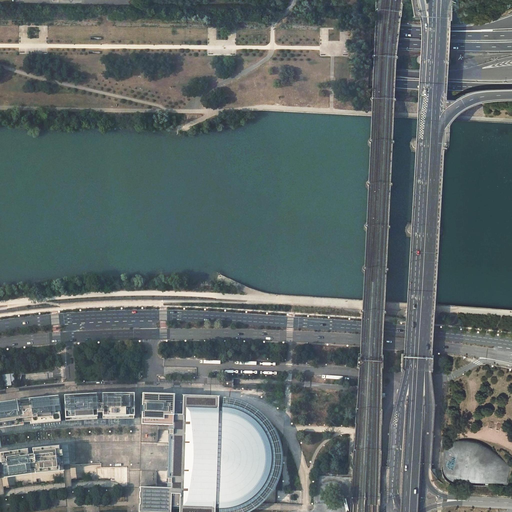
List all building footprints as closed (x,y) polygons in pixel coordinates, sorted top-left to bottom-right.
[(14,373),(2,375),(3,386),(6,386),(12,385),(11,384),(11,382),(15,381),(14,373)] [(58,398),(29,401),(29,407),(34,407),(34,404),(58,402),(58,398)] [(134,419),(133,399),(102,400),(102,401),(101,401),(100,401),(99,400),(98,401),(96,401),(96,400),(64,402),(65,421),(66,421),(97,419),(97,414),(102,414),(103,419),(133,419),(134,419)] [(221,443),(222,416),(217,416),(210,415),(210,402),(161,400),(142,400),(142,404),(142,415),(141,415),(141,419),(150,419),(150,425),(172,425),(172,430),(168,430),(168,449),(168,456),(168,459),(167,483),(170,484),(170,488),(149,488),(149,493),(139,492),(139,499),(185,500),(219,501),(220,475),(221,443)] [(58,422),(60,422),(59,415),(58,415),(58,414),(59,413),(58,402),(34,404),(34,407),(28,407),(28,405),(21,405),(21,408),(15,409),(15,407),(10,408),(7,408),(4,409),(4,408),(0,408),(0,428),(10,427),(25,425),(25,423),(27,423),(28,423),(31,422),(31,424),(33,424),(58,422)] [(217,402),(210,402),(210,415),(217,416),(222,416),(222,409),(217,409),(217,402)] [(220,475),(218,511),(242,511),(245,511),(251,508),(252,507),(257,504),(262,499),(267,493),(271,487),(274,481),(276,474),(278,467),(278,460),(278,452),(276,445),(274,439),(271,432),(267,426),(263,420),(258,415),(252,411),(246,407),(239,405),(232,403),(225,402),(222,402),(221,443),(224,444),(227,446),(230,448),(233,452),(235,455),(235,459),(234,463),(233,467),(230,470),(227,472),(223,474),(220,475)] [(10,427),(0,428),(0,435),(23,432),(58,429),(106,426),(141,426),(141,424),(141,419),(134,419),(103,419),(97,419),(65,421),(60,422),(31,424),(25,425),(10,427)] [(32,449),(61,446),(63,466),(76,465),(74,439),(61,439),(28,443),(0,446),(0,452),(0,454),(27,450),(27,453),(32,452),(32,449)] [(501,456),(499,454),(496,452),(492,450),(489,448),(487,447),(478,444),(471,442),(467,441),(462,441),(457,441),(451,442),(447,443),(446,465),(446,470),(447,473),(448,475),(451,478),(453,480),(457,481),(459,481),(508,482),(511,469),(510,466),(501,456)] [(60,452),(61,465),(63,465),(61,446),(32,449),(32,454),(51,452),(51,453),(60,452)] [(52,466),(61,465),(60,452),(51,453),(51,452),(32,454),(32,452),(27,453),(27,450),(0,453),(0,463),(6,463),(8,472),(29,469),(34,469),(52,467),(52,466)] [(8,473),(8,477),(31,474),(30,470),(33,470),(34,473),(59,471),(58,466),(63,466),(63,465),(52,466),(53,467),(34,469),(29,469),(8,473)] [(50,484),(19,487),(19,488),(8,489),(9,490),(5,491),(5,495),(51,490),(50,484)] [(185,500),(139,499),(139,503),(138,507),(138,511),(170,511),(170,507),(175,507),(179,507),(178,511),(214,511),(214,508),(219,508),(219,501),(185,500)]
